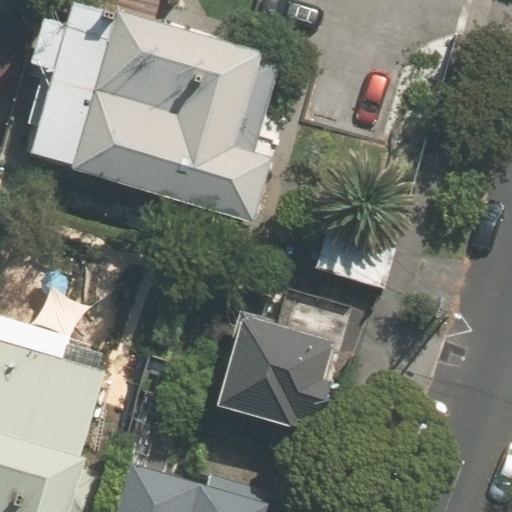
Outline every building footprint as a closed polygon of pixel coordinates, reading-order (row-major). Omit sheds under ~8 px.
[(12,0),(0,0),(0,11),(10,14),(12,0)] [(78,0),(75,0),(69,20),(45,12),(30,62),(54,69),(27,157),(220,217),(248,225),(268,158),(253,153),(281,62),(78,0)] [(400,238),(329,217),(313,269),(384,291),(400,238)] [(88,511),(101,474),(78,467),(117,344),(0,306),(0,511),(88,511)] [(341,336),(240,314),(220,408),(320,430),(341,336)] [(118,511),(272,511),(276,498),(282,481),(205,458),(200,475),(136,455),(118,511)]
